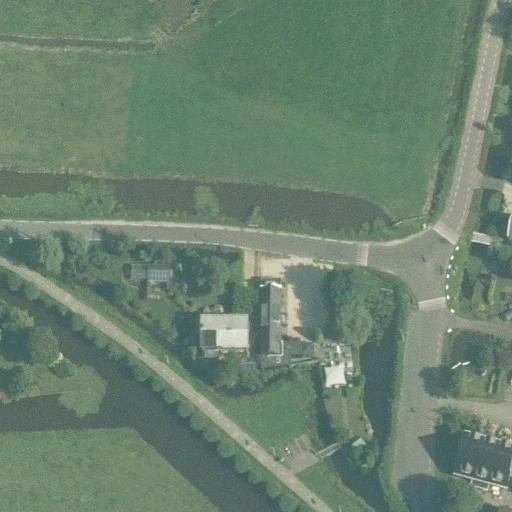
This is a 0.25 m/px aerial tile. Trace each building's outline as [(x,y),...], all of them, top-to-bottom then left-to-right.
[(148,270),(148,287),(170,287),(170,271),(148,270)] [(261,328),(261,335),(261,360),(261,371),(281,372),(281,370),(291,369),(291,361),(302,361),(302,349),(291,349),(281,349),(281,293),(262,293),(261,328)] [(203,357),(248,357),(248,327),(203,327),(203,357)] [(307,361),(313,355),(313,349),(302,349),(302,361),(307,361)] [(254,365),(241,365),(241,375),(254,375),(254,365)] [(511,452),(466,441),(456,479),(473,483),(471,490),(487,494),(488,487),(507,492),(511,474),(511,452)] [(352,450),(357,456),(367,449),(361,442),(352,450)]
